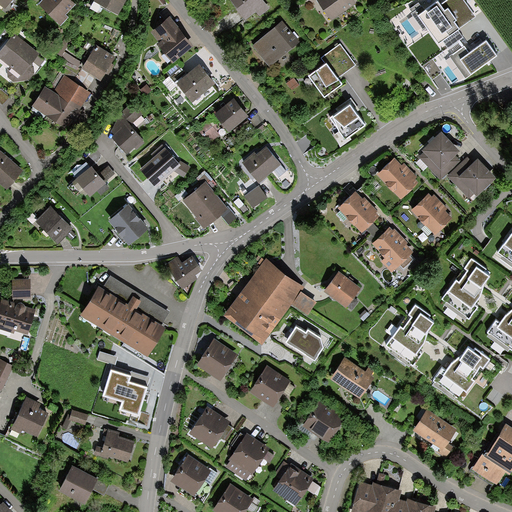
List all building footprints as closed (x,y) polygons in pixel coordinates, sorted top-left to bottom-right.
[(76,1),(74,0),(39,0),(39,1),(61,22),(69,14),(66,11),(76,1)] [(124,0),(100,0),(119,10),(124,0)] [(234,0),(246,16),(256,8),(260,13),(269,6),(264,0),(234,0)] [(318,0),(332,19),(356,1),(355,0),(318,0)] [(476,14),(465,0),(444,0),(443,1),(442,0),(431,0),(424,6),(422,2),(420,3),(419,1),(410,7),(413,11),(412,12),(424,28),(428,25),(439,41),(442,39),(448,46),(462,35),(457,28),(476,14)] [(193,42),(170,12),(151,28),(158,38),(157,39),(172,58),(193,42)] [(300,39),(283,18),(253,43),(270,64),(300,39)] [(39,52),(13,30),(0,46),(0,60),(7,66),(8,75),(14,80),(29,79),(35,72),(45,60),(38,54),(39,52)] [(76,68),(78,66),(81,61),(64,51),(68,44),(66,43),(69,38),(66,37),(57,53),(67,59),(65,62),(67,63),(76,68)] [(487,37),(469,50),(464,43),(449,54),(465,77),(498,53),(487,37)] [(114,53),(96,42),(83,65),(101,76),(105,69),(109,72),(115,61),(111,59),(114,53)] [(324,94),(342,81),(338,75),(355,63),(340,42),(321,56),(325,61),(308,72),(324,94)] [(216,79),(200,60),(186,72),(178,79),(194,98),(216,79)] [(64,74),(73,79),(79,70),(76,68),(67,63),(62,72),(64,74)] [(186,72),(181,66),(170,75),(175,81),(178,79),(186,72)] [(54,89),(46,83),(34,102),(69,125),(91,91),(73,79),(64,74),(54,89)] [(152,89),(147,83),(140,88),(145,94),(152,89)] [(250,114),(235,95),(215,110),(229,129),(250,114)] [(112,128),(114,131),(112,132),(128,150),(134,145),(137,147),(144,141),(143,138),(145,137),(132,122),(144,112),(133,100),(120,111),(112,128)] [(339,129),(334,132),(340,145),(351,137),(349,134),(366,122),(350,100),(333,111),(334,113),(330,116),(339,129)] [(197,127),(209,142),(223,131),(217,123),(213,126),(208,119),(197,127)] [(460,159),(454,153),(460,147),(442,127),(422,146),(425,148),(418,154),(440,178),(460,159)] [(164,145),(162,143),(152,152),(154,154),(149,159),(164,176),(173,169),(181,162),(179,160),(165,144),(164,145)] [(257,151),(255,149),(244,158),(260,178),(280,161),(266,144),(257,151)] [(23,168),(1,149),(0,150),(0,181),(6,187),(23,168)] [(394,156),(377,172),(400,196),(416,180),(414,177),(416,175),(402,161),(400,163),(394,156)] [(472,161),(467,156),(448,173),(469,196),(475,190),(477,192),(496,175),(478,156),(472,161)] [(181,162),(173,169),(185,176),(191,165),(181,159),(179,160),(181,162)] [(76,175),(72,178),(73,180),(68,185),(76,195),(83,189),(86,192),(88,191),(90,194),(97,188),(102,193),(110,186),(105,181),(108,178),(108,177),(115,171),(109,164),(99,172),(91,162),(90,164),(86,160),(72,172),(76,175)] [(228,207),(207,179),(184,197),(205,224),(228,207)] [(260,184),(245,194),(253,206),(268,196),(260,184)] [(363,196),(356,189),(339,204),(362,229),(379,213),(377,211),(378,209),(365,195),(363,196)] [(431,195),(428,192),(412,207),(435,232),(452,216),(445,208),(446,207),(433,193),(431,195)] [(149,225),(129,201),(110,216),(129,241),(149,225)] [(73,225),(51,202),(35,218),(58,241),(73,225)] [(382,232),(373,222),(367,228),(371,233),(364,240),(367,242),(369,240),(373,240),(382,232)] [(393,228),(390,224),(382,232),(373,240),(372,241),(385,255),(381,259),(392,271),(400,264),(404,267),(409,263),(414,257),(410,253),(414,249),(407,242),(409,241),(395,226),(393,228)] [(511,230),(497,251),(502,254),(500,257),(511,265),(511,230)] [(201,268),(191,254),(182,261),(178,255),(167,263),(183,286),(198,276),(195,272),(201,268)] [(306,311),(315,300),(300,289),(303,285),(266,257),(224,311),(262,340),(292,301),(306,311)] [(486,267),(472,257),(466,265),(468,266),(459,279),(457,277),(442,297),(446,300),(444,303),(465,318),(467,315),(469,317),(478,305),(474,302),(481,293),(484,282),(490,273),(485,268),(486,267)] [(362,286),(340,268),(325,286),(352,309),(359,300),(354,296),(362,286)] [(136,295),(139,291),(110,274),(103,286),(127,300),(132,292),(136,295)] [(30,277),(12,278),(13,297),(30,297),(30,277)] [(103,286),(98,283),(81,311),(147,351),(165,324),(162,322),(136,306),(141,297),(136,295),(132,292),(127,300),(103,286)] [(139,291),(136,295),(141,297),(136,306),(162,322),(169,310),(139,291)] [(28,333),(36,307),(26,304),(25,301),(22,299),(19,300),(16,301),(2,297),(0,304),(0,327),(14,332),(15,328),(28,333)] [(431,314),(416,303),(409,312),(413,314),(404,326),(401,324),(386,343),(391,347),(389,349),(409,364),(411,361),(414,363),(422,352),(417,348),(425,338),(427,330),(435,319),(429,315),(431,314)] [(511,308),(506,312),(500,320),(496,317),(487,330),(489,332),(487,335),(508,350),(510,348),(511,348),(511,308)] [(306,330),(297,324),(287,339),(315,357),(323,345),(321,334),(308,326),(306,330)] [(237,351),(213,336),(197,362),(221,377),(237,351)] [(461,354),(452,360),(445,369),(442,366),(433,378),(435,380),(434,382),(454,397),(456,394),(460,397),(475,377),(472,375),(480,364),(484,366),(490,357),(475,346),(474,347),(469,344),(461,354)] [(365,370),(344,356),(331,375),(360,396),(374,376),(369,372),(371,370),(367,367),(365,370)] [(14,364),(0,357),(0,388),(2,385),(3,386),(14,364)] [(132,369),(111,362),(101,394),(119,399),(117,407),(141,415),(152,381),(130,374),(132,369)] [(291,378),(268,362),(250,388),(273,404),(291,378)] [(41,402),(26,394),(10,427),(20,432),(22,428),(36,435),(49,410),(40,406),(41,402)] [(346,414),(319,397),(303,422),(330,439),(346,414)] [(209,405),(190,431),(212,446),(219,435),(227,440),(235,427),(228,422),(230,420),(209,405)] [(457,428),(426,406),(412,427),(440,446),(436,451),(445,457),(455,444),(448,440),(457,428)] [(88,413),(73,408),(69,418),(85,423),(88,413)] [(511,425),(504,421),(486,450),(511,466),(511,425)] [(128,459),(134,439),(118,435),(119,432),(105,427),(102,435),(104,436),(102,446),(96,444),(94,452),(109,456),(110,454),(128,459)] [(270,461),(274,454),(268,449),(269,447),(246,431),(229,457),(230,459),(226,465),(246,479),(250,472),(252,474),(264,457),(270,461)] [(509,472),(511,467),(511,466),(486,450),(483,448),(472,467),(497,482),(505,469),(509,472)] [(209,467),(188,453),(171,478),(181,485),(177,491),(183,495),(184,494),(196,502),(198,499),(202,502),(222,474),(210,466),(209,467)] [(313,476),(285,458),(275,472),(281,475),(273,487),(296,503),(307,487),(314,491),(319,484),(312,479),(313,476)] [(110,482),(72,462),(59,488),(85,501),(92,488),(104,494),(110,482)] [(371,482),(360,479),(351,510),(358,511),(392,511),(397,496),(400,487),(372,479),(371,482)] [(244,511),(255,497),(231,480),(213,506),(222,511),(244,511)] [(397,496),(392,511),(431,511),(434,503),(406,495),(405,499),(397,496)] [(0,500),(0,511),(10,511),(12,509),(2,499),(0,501),(0,500)]
